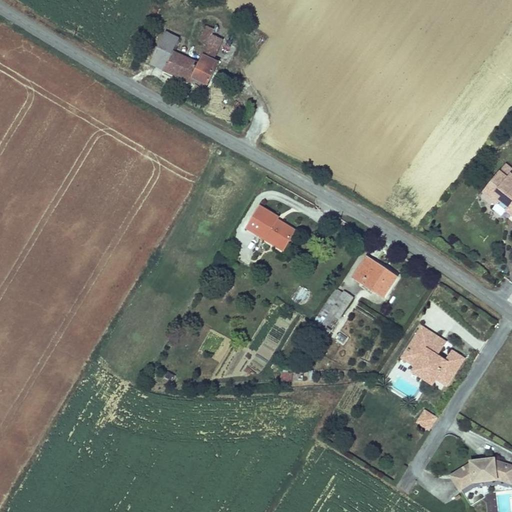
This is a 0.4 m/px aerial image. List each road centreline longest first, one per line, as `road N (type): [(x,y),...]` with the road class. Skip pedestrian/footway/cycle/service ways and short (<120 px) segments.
road 1 (tertiary): [(0,6),(376,223),(511,314)]
road 2 (residential): [(401,486),(511,317)]
